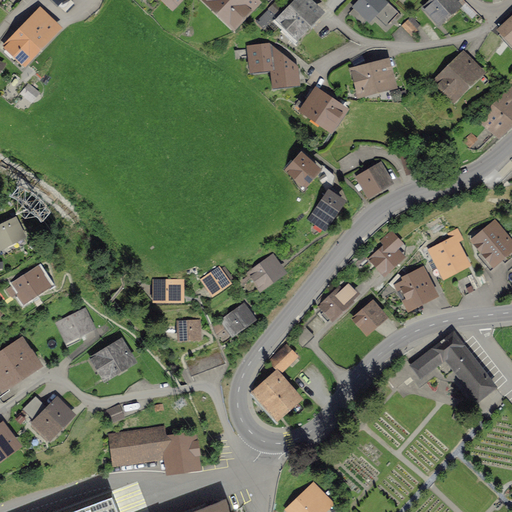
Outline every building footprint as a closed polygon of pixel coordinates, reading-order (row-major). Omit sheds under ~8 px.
[(67,0),(48,0),(58,9),(67,0)] [(182,0),(151,0),(166,16),(182,0)] [(260,6),(253,0),(199,0),(198,2),(232,34),(260,6)] [(322,15),(307,0),(293,0),(274,20),(296,42),(322,15)] [(398,15),(381,0),(360,0),(355,6),(369,18),(375,11),(389,24),(398,15)] [(460,5),(454,0),(434,0),(424,11),(441,26),(460,5)] [(263,26),(275,16),(270,10),(258,21),(263,26)] [(60,28),(42,11),(2,52),(20,69),(60,28)] [(511,51),(511,17),(495,32),(511,52),(511,51)] [(412,18),(406,25),(414,33),(421,26),(412,18)] [(322,42),(328,53),(342,46),(337,35),(322,42)] [(307,50),(313,60),(328,53),(322,42),(307,50)] [(253,69),(273,67),(281,56),(268,46),(251,48),(253,69)] [(482,73),(463,54),(435,81),(453,100),(482,73)] [(295,67),(281,56),(273,67),(275,84),(296,82),(295,67)] [(388,62),(353,70),(358,94),(394,87),(388,62)] [(346,108),(316,89),(302,110),(332,129),(346,108)] [(509,136),(511,132),(511,89),(489,121),(509,136)] [(317,173),(300,154),(285,167),(301,186),(317,173)] [(413,155),(402,158),(407,175),(418,171),(413,155)] [(380,166),(351,180),(363,204),(392,190),(380,166)] [(330,191),(312,212),(326,225),(345,204),(330,191)] [(11,220),(0,225),(0,253),(22,242),(11,220)] [(511,251),(511,243),(496,224),(474,241),(495,266),(511,251)] [(455,244),(463,240),(457,230),(449,234),(452,240),(433,251),(445,275),(466,265),(455,244)] [(395,238),(372,259),(385,273),(407,252),(395,238)] [(283,274),(270,257),(250,271),(262,289),(283,274)] [(32,267),(6,286),(21,307),(47,288),(32,267)] [(222,267),(204,280),(214,295),(232,282),(222,267)] [(422,269),(395,284),(409,309),(436,294),(422,269)] [(471,277),(458,283),(464,295),(476,289),(471,277)] [(182,281),(156,281),(156,300),(183,300),(182,281)] [(346,282),(311,309),(322,323),(357,296),(346,282)] [(386,317),(371,299),(350,316),(365,334),(386,317)] [(243,307),(220,320),(229,337),(253,323),(243,307)] [(65,347),(93,332),(82,311),(54,326),(65,347)] [(199,321),(179,322),(179,339),(199,338),(199,321)] [(306,327),(292,340),(301,349),(315,336),(306,327)] [(460,343),(451,332),(403,371),(416,387),(444,365),(476,406),(492,393),(497,389),(460,343)] [(133,361),(121,342),(94,359),(106,377),(133,361)] [(38,370),(22,344),(0,357),(0,393),(0,394),(38,370)] [(287,345),(270,362),(281,373),(298,356),(287,345)] [(212,351),(217,366),(225,363),(219,348),(212,351)] [(205,354),(210,368),(217,366),(212,351),(205,354)] [(193,358),(199,373),(210,368),(205,354),(193,358)] [(193,358),(185,361),(191,376),(199,373),(193,358)] [(278,373),(253,393),(276,420),(300,399),(278,373)] [(31,416),(43,402),(36,396),(23,409),(31,416)] [(73,414),(57,399),(31,425),(47,440),(73,414)] [(118,406),(103,414),(108,425),(124,417),(118,406)] [(0,457),(17,446),(3,426),(0,428),(0,457)] [(115,462),(165,454),(163,440),(161,427),(111,435),(115,462)] [(195,435),(163,440),(165,454),(168,470),(200,465),(195,435)] [(311,487),(284,510),(285,511),(327,511),(330,509),(311,487)] [(197,511),(154,511),(154,510),(148,511),(118,511),(111,492),(59,511),(227,511),(224,502),(197,511)]
